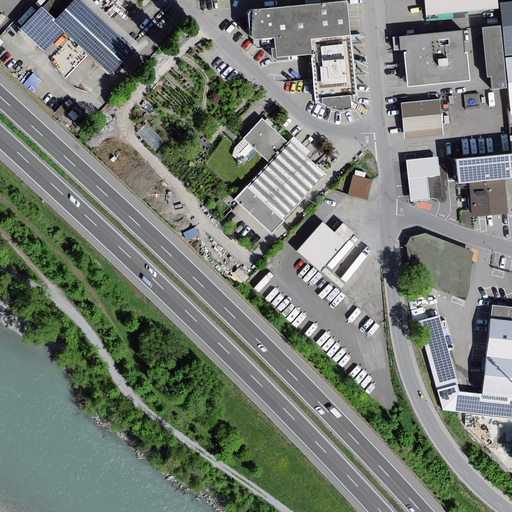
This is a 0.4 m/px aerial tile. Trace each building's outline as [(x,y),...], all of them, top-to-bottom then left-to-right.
[(49,0),(21,29),(45,52),(65,31),(71,38),(51,58),(53,60),(67,73),(90,50),(111,71),(132,49),(81,0),(49,0)] [(81,0),(132,49),(137,44),(91,0),(81,0)] [(495,0),(426,0),(428,16),(496,9),(495,0)] [(350,2),(309,6),(312,37),(353,34),(350,2)] [(507,55),(511,54),(511,2),(501,3),(507,55)] [(312,37),(309,6),(254,11),(251,15),(253,37),(254,39),(255,45),(258,49),(263,48),(279,62),(291,61),(291,57),(313,55),(312,37)] [(502,27),(484,29),(488,79),(494,78),(495,88),(507,87),(502,27)] [(464,31),(407,37),(408,52),(406,53),(409,87),(472,81),(469,53),(466,53),(464,31)] [(353,34),(312,37),(313,55),(315,78),(336,76),(337,97),(324,98),(324,105),(330,108),(336,108),(336,111),(345,111),(353,109),(352,97),(358,96),(353,34)] [(35,86),(42,77),(34,71),(27,80),(35,86)] [(336,76),(315,78),(318,99),(324,98),(337,97),(336,76)] [(440,101),(400,104),(403,140),(443,137),(440,101)] [(272,165),(291,144),(263,118),(236,148),(233,156),(238,160),(247,157),(254,149),(272,165)] [(146,122),(138,130),(155,147),(163,139),(146,122)] [(296,139),(292,143),(307,156),(311,152),(296,139)] [(272,165),(238,201),(274,234),(328,176),(307,156),(292,143),(291,144),(272,165)] [(439,157),(407,161),(411,201),(430,199),(427,177),(441,175),(441,171),(440,162),(439,157)] [(462,184),(471,184),(511,179),(511,157),(460,161),(462,184)] [(374,182),(353,177),(348,196),(369,202),(374,182)] [(511,179),(471,184),(474,216),(508,213),(508,211),(511,210),(511,179)] [(327,188),(325,203),(343,206),(346,192),(327,188)] [(325,223),(299,251),(320,271),(355,233),(344,223),(336,233),(325,223)] [(470,291),(474,252),(427,234),(411,238),(408,245),(410,279),(467,301),(470,291)] [(498,305),(493,305),(483,395),(511,398),(511,306),(507,306),(502,306),(498,305)] [(462,393),(440,316),(418,322),(444,411),(511,417),(511,398),(483,395),(462,393)] [(469,433),(490,434),(491,422),(470,421),(469,433)]
